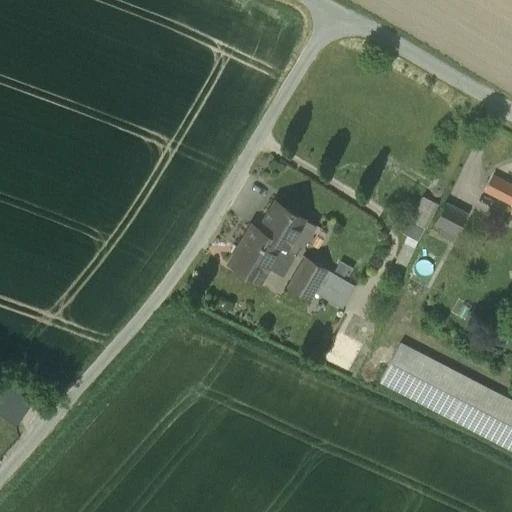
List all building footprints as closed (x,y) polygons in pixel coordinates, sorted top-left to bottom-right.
[(511,177),(494,169),(484,189),(511,203),(511,177)] [(314,217),(271,194),(257,221),(243,213),(219,258),(257,279),(266,262),(284,272),(314,217)] [(428,194),(407,244),(421,250),(442,200),(428,194)] [(466,210),(448,201),(436,225),(453,234),(466,210)] [(369,347),(375,336),(350,322),(344,332),(369,347)] [(511,396),(400,339),(379,380),(511,447),(511,396)]
